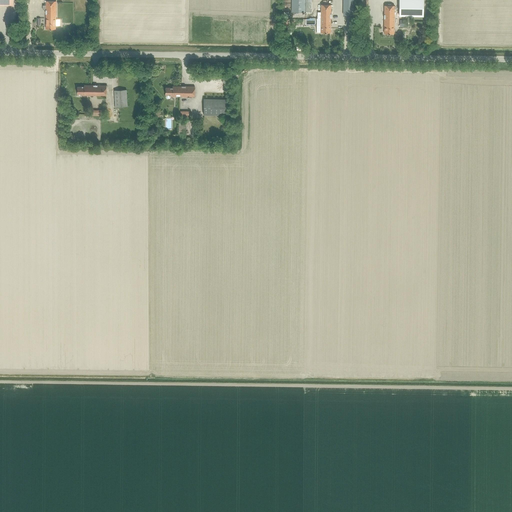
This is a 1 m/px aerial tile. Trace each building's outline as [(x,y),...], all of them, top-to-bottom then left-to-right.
[(305,13),(305,0),(291,0),(291,12),(305,13)] [(354,15),(353,0),(342,0),(343,15),(354,15)] [(55,29),(56,1),(46,1),(46,5),(42,5),(42,10),(46,10),(45,29),(55,29)] [(330,33),(331,5),(321,4),(320,32),(330,33)] [(384,5),(384,33),(394,33),(394,5),(384,5)] [(106,95),(106,85),(84,85),(84,87),(77,87),(77,92),(77,94),(82,94),(82,95),(106,95)] [(195,97),(195,87),(172,86),(172,88),(165,88),(165,93),(165,95),(166,95),(166,97),(166,98),(167,99),(169,99),(170,98),(170,97),(170,96),(195,97)] [(115,107),(127,106),(126,90),(114,90),(115,107)] [(204,99),(204,115),(229,115),(229,99),(204,99)]
